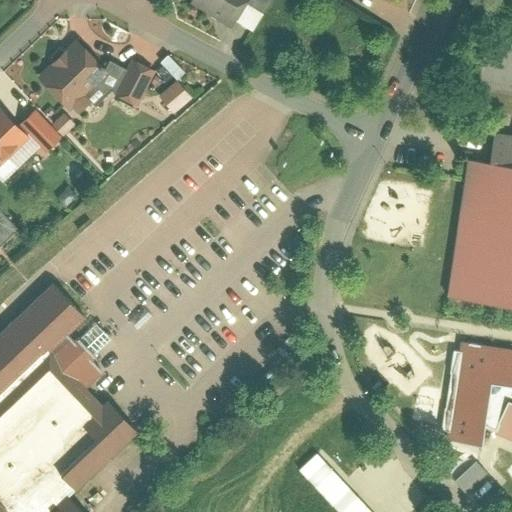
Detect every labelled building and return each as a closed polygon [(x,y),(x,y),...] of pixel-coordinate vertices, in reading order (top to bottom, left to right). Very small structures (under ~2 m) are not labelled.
[(243,0),(195,0),(195,1),(232,21),(243,0)] [(104,72),(74,41),(34,80),(73,120),(89,104),(80,95),(104,72)] [(175,77),(180,71),(166,56),(160,61),(175,77)] [(153,72),(131,61),(114,94),(137,105),(153,72)] [(170,112),(190,99),(177,79),(157,93),(170,112)] [(32,107),(14,126),(22,134),(44,154),(62,135),(32,107)] [(14,126),(0,112),(0,156),(22,134),(14,126)] [(487,162),(461,158),(443,297),(511,305),(511,134),(491,131),(487,162)] [(0,206),(0,225),(1,226),(0,227),(0,246),(2,248),(21,227),(0,206)] [(86,321),(54,289),(0,341),(0,511),(73,511),(59,498),(126,432),(85,391),(105,371),(94,359),(98,354),(79,335),(73,341),(70,337),(86,321)] [(461,351),(452,351),(442,430),(451,432),(450,441),(482,445),(483,429),(494,431),(493,435),(511,443),(511,349),(463,342),(461,351)] [(298,467),(338,511),(371,511),(316,450),(298,467)]
